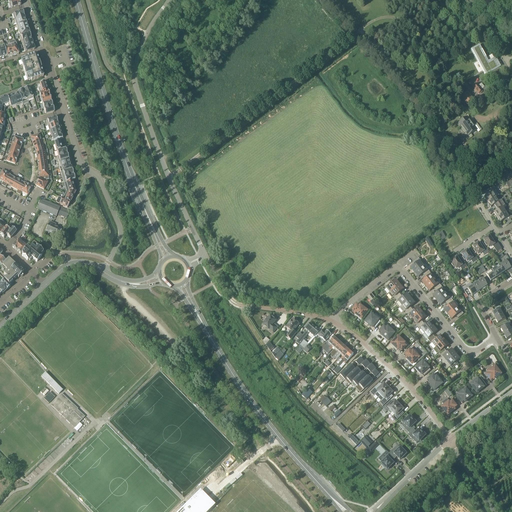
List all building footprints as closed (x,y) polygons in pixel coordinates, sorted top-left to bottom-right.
[(13,2),(9,3),(11,9),(20,6),(18,0),(13,2)] [(14,20),(24,17),(22,11),(12,14),(14,20)] [(24,17),(14,20),(16,25),(26,22),(24,17)] [(26,22),(16,25),(18,31),(28,28),(26,22)] [(18,31),(20,36),(29,33),(30,33),(28,28),(18,31)] [(21,42),(31,39),(29,33),(20,36),(19,36),(21,42)] [(31,39),(21,42),(23,47),(33,44),(31,39)] [(15,42),(9,44),(12,56),(18,54),(15,42)] [(9,44),(3,46),(3,47),(6,57),(6,58),(12,56),(9,44)] [(33,44),(23,47),(25,53),(34,49),(33,44)] [(479,45),(479,46),(481,49),(474,53),(476,57),(477,57),(479,60),(473,64),(478,73),(486,68),(488,73),(497,68),(493,61),(489,63),(479,45)] [(21,61),(22,66),(25,76),(26,76),(27,81),(31,80),(31,81),(43,77),(36,55),(24,59),(24,60),(21,61)] [(39,94),(48,91),(47,91),(45,83),(39,84),(42,93),(39,94)] [(477,86),(474,88),(475,90),(474,91),(476,93),(477,92),(478,93),(479,93),(479,94),(483,90),(485,92),(488,89),(485,87),(484,88),(481,84),(478,87),(477,86)] [(23,90),(28,101),(33,99),(29,88),(23,90)] [(23,90),(17,93),(22,104),(22,103),(28,101),(23,90)] [(39,94),(40,99),(49,97),(48,91),(47,91),(42,93),(39,94)] [(469,107),(475,102),(472,99),(471,100),(466,93),(461,97),(469,107)] [(17,107),(22,104),(18,94),(12,96),(17,107)] [(16,107),(17,107),(12,96),(7,98),(11,108),(16,106),(16,107)] [(11,108),(7,98),(7,97),(0,99),(0,104),(5,109),(10,107),(10,108),(11,108)] [(458,123),(468,136),(476,130),(467,117),(458,123)] [(56,118),(46,121),(47,126),(57,123),(56,118)] [(57,123),(47,126),(49,126),(50,131),(49,131),(59,128),(57,123)] [(59,128),(49,131),(50,137),(60,133),(59,128)] [(62,139),(60,133),(50,137),(51,137),(52,136),(53,142),(62,139)] [(39,134),(30,137),(33,146),(44,142),(44,139),(41,140),(39,134)] [(12,143),(10,142),(9,145),(11,145),(20,148),(23,140),(14,137),(12,143)] [(64,144),(61,145),(59,141),(54,143),(56,151),(65,149),(64,144)] [(44,142),(33,146),(36,153),(45,151),(43,145),(45,144),(44,142)] [(7,150),(6,153),(17,156),(20,148),(11,145),(9,151),(7,150)] [(45,151),(36,153),(37,162),(46,160),(48,160),(48,157),(46,158),(45,151)] [(15,165),(17,156),(6,153),(6,155),(8,155),(6,162),(15,165)] [(58,157),(57,157),(58,162),(68,159),(67,154),(58,157)] [(68,159),(58,162),(60,168),(70,164),(68,159)] [(47,166),(46,160),(37,162),(38,170),(50,168),(49,166),(47,166)] [(60,173),(71,170),(70,164),(60,168),(59,168),(60,173)] [(38,170),(39,178),(48,177),(47,171),(50,171),(50,168),(38,170)] [(71,170),(60,173),(62,178),(73,175),(71,170)] [(1,185),(3,187),(9,175),(2,171),(0,174),(0,180),(3,182),(1,185)] [(12,188),(17,180),(9,176),(10,175),(9,175),(3,187),(5,188),(7,185),(12,188)] [(73,175),(62,178),(63,183),(72,181),(75,180),(73,175)] [(48,177),(39,178),(35,186),(43,190),(47,183),(47,182),(46,180),(48,180),(48,177)] [(23,184),(17,180),(12,188),(17,191),(16,194),(18,195),(24,183),(23,184)] [(75,192),(72,181),(63,183),(66,192),(75,192)] [(24,183),(18,195),(20,196),(21,193),(27,196),(32,187),(24,183)] [(487,203),(496,198),(494,194),(495,192),(493,189),(486,193),(487,195),(487,194),(488,196),(484,198),(487,203)] [(70,203),(75,192),(66,192),(62,199),(70,203)] [(496,198),(487,203),(490,208),(494,206),(495,208),(503,204),(506,201),(504,197),(500,200),(498,201),(496,198)] [(67,208),(70,203),(60,198),(58,203),(67,208)] [(69,211),(52,205),(40,200),(36,209),(56,217),(57,215),(66,219),(69,211)] [(503,204),(495,208),(497,211),(494,213),(497,218),(505,213),(503,209),(505,207),(503,204)] [(505,213),(497,218),(500,223),(503,221),(505,223),(511,218),(511,217),(510,215),(507,216),(505,213)] [(49,224),(45,231),(55,236),(58,228),(55,227),(56,225),(50,222),(49,224)] [(7,225),(0,233),(0,235),(4,238),(6,235),(11,229),(7,225)] [(13,226),(6,235),(10,239),(17,230),(13,226)] [(445,239),(442,232),(435,235),(436,237),(439,235),(442,241),(445,239)] [(497,252),(501,249),(495,239),(492,241),(489,236),(487,238),(486,236),(483,238),(484,239),(483,240),(485,243),(484,243),(486,247),(487,246),(489,249),(493,246),(497,252)] [(427,237),(423,239),(429,247),(432,245),(427,237)] [(16,251),(23,243),(18,239),(12,247),(16,251)] [(24,242),(23,243),(16,251),(21,255),(22,254),(29,247),(24,242)] [(27,249),(22,254),(23,255),(22,256),(27,261),(29,258),(31,260),(32,258),(37,262),(41,257),(40,256),(43,252),(38,249),(36,251),(35,250),(38,246),(34,242),(29,248),(31,250),(30,252),(27,249)] [(483,256),(488,253),(484,246),(482,248),(478,243),(476,244),(475,243),(472,245),(473,246),(472,247),(474,250),(473,250),(475,254),(476,253),(478,256),(482,253),(483,256)] [(472,263),(477,260),(473,253),(470,255),(467,250),(465,252),(464,251),(461,253),(462,254),(461,254),(463,257),(462,257),(464,261),(465,260),(467,263),(471,260),(472,263)] [(461,270),(467,267),(462,260),(460,262),(456,257),(454,259),(453,258),(450,260),(451,261),(450,261),(452,264),(451,265),(453,268),(454,267),(456,270),(460,267),(461,270)] [(414,274),(423,266),(424,265),(420,260),(420,261),(418,258),(413,263),(415,265),(410,268),(412,270),(411,271),(414,274)] [(9,285),(17,277),(18,278),(23,273),(14,265),(8,259),(2,266),(7,271),(3,274),(7,277),(4,280),(9,285)] [(501,264),(506,271),(511,268),(511,266),(511,265),(510,263),(508,265),(506,261),(501,264)] [(496,267),(501,275),(506,271),(501,264),(496,267)] [(423,266),(414,274),(416,277),(417,276),(418,278),(422,275),(424,277),(429,272),(427,270),(429,269),(425,265),(424,265),(423,266)] [(491,271),(496,278),(501,275),(496,267),(491,271)] [(496,278),(491,271),(486,274),(490,282),(496,278)] [(425,288),(434,280),(436,278),(432,274),(431,275),(429,272),(424,277),(426,279),(422,282),(423,284),(422,285),(425,288)] [(477,282),(482,289),(487,286),(482,279),(477,282)] [(0,283),(6,290),(11,286),(9,285),(4,280),(0,284),(0,283)] [(434,280),(425,288),(427,291),(428,290),(429,292),(434,288),(435,291),(441,286),(439,284),(438,285),(434,280)] [(386,295),(386,296),(400,285),(397,282),(395,281),(391,284),(389,282),(384,286),(389,293),(386,295)] [(472,285),(477,293),(482,289),(477,282),(472,285)] [(395,300),(401,296),(399,294),(403,290),(402,288),(400,285),(386,296),(388,294),(392,299),(393,298),(395,300)] [(472,285),(464,291),(468,297),(471,295),(472,296),(477,293),(472,285)] [(436,301),(447,293),(445,294),(441,290),(443,289),(441,286),(435,291),(437,293),(433,296),(434,298),(436,301)] [(447,293),(436,301),(438,305),(439,304),(441,306),(445,302),(447,304),(452,300),(450,298),(449,299),(445,294),(447,293)] [(401,296),(395,300),(397,303),(398,302),(402,306),(411,299),(409,296),(408,296),(406,294),(402,298),(401,296)] [(406,314),(412,310),(410,307),(414,304),(413,302),(414,302),(411,299),(402,306),(397,310),(398,310),(399,309),(403,313),(405,312),(406,314)] [(447,315),(458,307),(456,308),(453,304),(454,303),(452,300),(447,304),(448,307),(444,310),(445,312),(447,315)] [(359,308),(356,306),(355,307),(350,310),(352,312),(351,312),(357,316),(357,317),(357,318),(361,320),(367,311),(360,306),(359,308)] [(458,307),(447,315),(450,318),(452,320),(456,316),(458,319),(463,314),(461,312),(460,313),(456,308),(458,307)] [(412,310),(406,314),(408,317),(409,316),(413,320),(422,313),(420,309),(419,310),(418,308),(414,312),(412,310)] [(495,318),(502,314),(499,309),(492,313),(495,318)] [(417,328),(423,323),(421,321),(425,318),(424,316),(425,316),(422,313),(413,320),(411,321),(412,322),(413,320),(417,325),(416,326),(417,328)] [(502,314),(495,318),(498,324),(505,319),(502,314)] [(375,315),(374,317),(371,315),(365,323),(368,326),(369,326),(374,330),(381,323),(378,320),(380,319),(375,315)] [(265,322),(262,325),(268,330),(273,333),(277,328),(273,325),(276,321),(270,316),(268,319),(267,318),(264,321),(265,322)] [(292,319),(285,327),(289,330),(288,330),(288,332),(289,333),(286,336),(291,340),(296,334),(294,331),(299,324),(292,319)] [(511,329),(511,326),(509,321),(503,325),(504,327),(501,329),(504,334),(511,330),(511,329)] [(423,323),(417,328),(420,330),(421,330),(424,334),(433,326),(431,323),(430,324),(429,322),(425,326),(423,323)] [(299,333),(296,337),(299,340),(296,342),(299,345),(309,333),(315,327),(314,327),(314,326),(313,325),(312,325),(310,323),(305,329),(306,331),(302,336),(299,333)] [(391,332),(392,330),(388,327),(387,328),(385,326),(378,333),(384,338),(383,338),(383,339),(384,339),(387,342),(394,334),(391,332)] [(429,342),(434,337),(432,335),(437,332),(437,331),(436,330),(433,326),(424,334),(423,335),(424,334),(428,339),(427,339),(429,342)] [(315,327),(309,333),(314,337),(314,336),(315,337),(316,337),(318,335),(319,334),(318,332),(319,331),(317,329),(316,328),(315,328),(315,327)] [(319,334),(318,335),(325,342),(331,335),(326,331),(325,333),(322,330),(319,334)] [(434,337),(429,342),(431,344),(432,343),(435,348),(431,351),(445,340),(442,337),(442,338),(440,336),(436,339),(434,337)] [(326,353),(337,340),(334,337),(326,345),(326,346),(323,349),(326,353)] [(398,338),(392,344),(390,345),(393,348),(394,348),(395,348),(400,353),(406,346),(398,338)] [(308,345),(304,341),(306,339),(305,339),(298,347),(300,348),(296,352),(299,354),(302,350),(303,351),(308,345)] [(337,340),(326,353),(328,354),(330,351),(333,348),(334,349),(335,349),(340,343),(337,340)] [(440,356),(445,351),(444,349),(448,346),(446,344),(447,343),(445,340),(431,351),(433,350),(437,355),(438,354),(440,356)] [(331,356),(333,358),(343,346),(340,343),(335,349),(334,349),(331,353),(333,354),(331,356)] [(308,345),(303,351),(307,354),(311,349),(308,345)] [(341,355),(347,349),(343,346),(333,358),(332,358),(334,360),(335,358),(337,360),(341,355)] [(277,348),(272,354),(274,358),(281,351),(277,348)] [(280,353),(275,359),(278,362),(284,356),(283,355),(286,352),(284,349),(281,353),(280,353)] [(342,361),(350,352),(347,349),(341,355),(342,356),(340,359),(342,361)] [(403,356),(408,361),(408,362),(408,363),(411,366),(419,358),(416,356),(418,355),(418,354),(415,351),(414,351),(413,352),(410,350),(403,356)] [(445,351),(440,356),(442,358),(440,359),(444,364),(443,365),(456,354),(453,351),(453,352),(451,350),(447,353),(445,351)] [(350,352),(342,361),(333,372),(336,374),(341,369),(339,367),(343,362),(345,364),(353,355),(350,352)] [(456,354),(443,365),(444,364),(448,369),(450,367),(451,370),(457,365),(455,363),(459,360),(458,358),(458,357),(456,354)] [(350,365),(339,376),(343,381),(364,362),(360,358),(355,363),(358,365),(354,369),(350,365)] [(364,362),(343,381),(344,382),(344,381),(349,385),(370,365),(365,360),(364,362)] [(422,362),(415,369),(414,369),(417,372),(418,372),(418,373),(418,372),(423,378),(430,371),(422,362)] [(370,365),(349,385),(349,386),(351,384),(355,388),(375,369),(371,364),(370,365)] [(491,382),(497,378),(498,378),(501,375),(495,367),(485,374),(491,382)] [(375,369),(355,388),(360,394),(373,381),(369,378),(372,375),(374,378),(378,374),(375,370),(376,369),(375,369)] [(426,381),(431,387),(431,388),(433,391),(442,385),(439,382),(441,381),(437,377),(436,378),(434,375),(426,381)] [(477,394),(480,391),(480,390),(486,386),(480,378),(477,380),(476,379),(474,381),(475,382),(470,385),(477,394)] [(302,380),(299,384),(304,389),(308,385),(302,380)] [(378,398),(389,387),(388,387),(387,386),(386,385),(385,386),(384,384),(382,386),(380,384),(370,393),(373,397),(375,395),(378,398)] [(389,387),(378,398),(381,402),(380,403),(382,406),(392,397),(390,395),(392,393),(391,391),(391,390),(390,389),(390,388),(389,388),(389,387)] [(312,393),(307,388),(301,395),(306,400),(312,393)] [(462,404),(467,400),(468,400),(469,400),(472,397),(465,389),(456,396),(462,404)] [(49,393),(43,399),(48,404),(54,397),(49,393)] [(58,398),(50,406),(55,410),(65,419),(64,419),(74,428),(82,420),(85,417),(71,404),(72,404),(62,394),(58,398)] [(321,402),(325,406),(330,401),(327,398),(326,398),(321,402)] [(448,416),(451,413),(451,412),(457,408),(451,400),(441,408),(448,416)] [(389,410),(392,412),(400,404),(399,404),(399,403),(398,403),(397,402),(396,403),(395,401),(393,403),(391,401),(383,409),(386,412),(389,410)] [(400,405),(400,404),(392,412),(394,415),(392,418),(395,422),(403,414),(401,412),(403,410),(401,408),(402,408),(402,407),(401,407),(401,406),(401,405),(400,405)] [(405,430),(409,434),(413,431),(415,429),(414,429),(412,427),(416,423),(414,421),(414,420),(411,417),(410,417),(407,419),(407,418),(403,421),(404,422),(403,423),(404,423),(401,426),(405,429),(405,430)] [(339,424),(336,426),(342,433),(345,430),(339,424)] [(415,433),(413,431),(409,434),(408,435),(412,440),(416,443),(418,441),(419,442),(420,441),(420,442),(424,439),(423,438),(425,436),(425,435),(425,434),(422,431),(421,432),(419,429),(415,433)] [(352,437),(349,439),(356,447),(359,444),(352,437)] [(393,449),(389,454),(388,454),(392,457),(391,457),(394,460),(393,459),(396,456),(400,460),(402,458),(403,459),(406,456),(405,455),(406,454),(404,452),(404,451),(401,448),(401,449),(400,448),(399,448),(397,446),(393,450),(393,449)] [(389,460),(391,457),(392,457),(388,454),(389,454),(387,452),(383,457),(379,461),(381,463),(381,464),(381,465),(384,468),(385,468),(387,470),(388,469),(388,470),(392,467),(391,466),(393,464),(389,460)] [(414,457),(407,464),(410,466),(417,459),(414,457)] [(201,489),(177,511),(207,511),(215,504),(201,489)]
